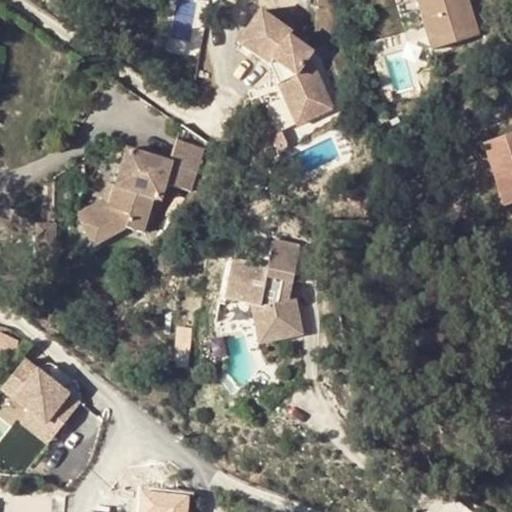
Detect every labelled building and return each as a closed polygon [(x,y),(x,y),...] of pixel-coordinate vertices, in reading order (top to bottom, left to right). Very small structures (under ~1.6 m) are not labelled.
[(418,0),(434,49),(478,35),(467,0),(418,0)] [(259,10),(237,43),(269,64),(271,60),(291,75),(279,83),(289,103),(294,100),(302,115),(331,102),(314,67),(305,61),(310,51),(289,36),(292,31),(259,10)] [(333,108),(331,102),(302,115),(294,100),(289,103),(299,123),(333,108)] [(183,125),(179,141),(173,161),(126,147),(115,187),(109,206),(81,222),(94,243),(125,227),(143,232),(150,207),(158,209),(166,184),(190,190),(203,148),(205,140),(183,125)] [(511,202),(511,132),(493,139),(502,167),(492,170),(504,205),(511,202)] [(502,167),(493,139),(483,143),(492,170),(502,167)] [(45,225),(55,225),(55,184),(45,183),(45,225)] [(109,206),(115,187),(106,184),(102,198),(77,212),(81,222),(109,206)] [(150,207),(143,232),(151,234),(158,209),(150,207)] [(47,248),(55,248),(55,225),(45,225),(37,225),(37,248),(47,248)] [(286,277),(292,278),(299,245),(274,240),(268,266),(235,258),(226,295),(255,301),(263,300),(267,336),(303,331),(297,294),(289,296),(282,296),(286,277)] [(47,248),(47,280),(55,280),(55,248),(47,248)] [(282,296),(289,296),(292,278),(286,277),(282,296)] [(255,301),(259,337),(267,336),(263,300),(255,301)] [(0,351),(5,358),(20,346),(4,326),(0,328),(0,351)] [(80,405),(26,359),(4,385),(32,408),(58,431),(80,405)] [(500,430),(511,426),(511,380),(488,386),(500,430)] [(58,431),(32,408),(22,419),(49,442),(58,431)]
